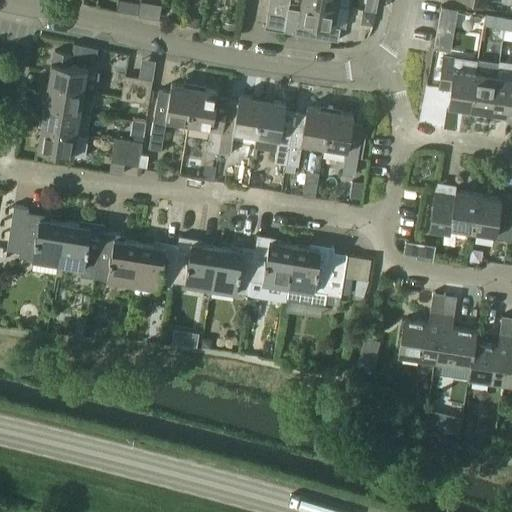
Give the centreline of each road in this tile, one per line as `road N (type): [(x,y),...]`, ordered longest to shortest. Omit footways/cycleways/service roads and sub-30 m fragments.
road 1 (residential): [(387,221),(0,169)]
road 2 (residential): [(374,67),(324,75),(0,3)]
road 3 (primary): [(299,511),(0,431)]
road 4 (residential): [(511,280),(382,258),(387,221)]
